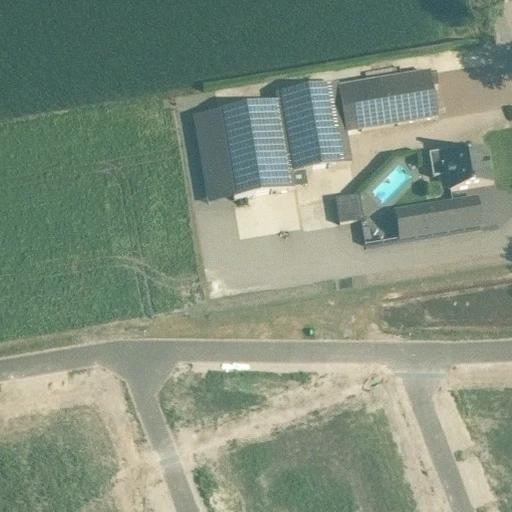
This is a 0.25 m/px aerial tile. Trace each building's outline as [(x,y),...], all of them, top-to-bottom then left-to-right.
[(429,75),(410,79),(338,91),(337,86),(274,97),(275,105),(216,115),(231,203),(252,199),(290,192),(287,177),(351,167),(346,136),(437,121),(432,90),(438,89),(435,75),(430,76),(429,75)] [(474,155),(473,149),(428,156),(432,179),(444,177),(447,194),(491,186),(486,153),(474,155)] [(352,197),(332,202),(338,225),(358,220),(352,197)] [(453,210),(420,215),(424,238),(456,233),(453,210)] [(73,432),(56,439),(58,445),(70,474),(79,499),(94,493),(79,457),(110,444),(94,404),(75,410),(74,408),(65,411),(73,432)] [(370,406),(346,415),(358,449),(382,440),(379,431),(386,428),(381,414),(374,417),(370,406)] [(331,413),(319,417),(334,458),(358,449),(346,415),(333,420),(331,413)] [(309,429),(297,434),(309,466),(334,458),(319,417),(306,422),(309,429)] [(31,425),(12,433),(25,463),(30,475),(45,469),(50,483),(70,474),(58,445),(47,450),(36,423),(31,425)] [(0,484),(4,483),(0,473),(25,463),(12,433),(10,428),(0,431),(0,484)] [(282,431),(270,435),(284,475),(309,466),(297,434),(284,438),(282,431)] [(260,447),(248,452),(260,484),(284,475),(270,435),(257,440),(260,447)] [(227,471),(219,475),(224,489),(233,486),(235,493),(260,484),(248,452),(223,461),(227,471)] [(106,511),(101,495),(71,507),(73,511),(106,511)]
